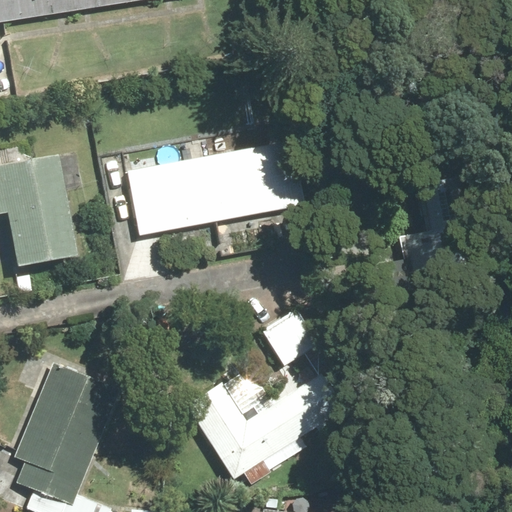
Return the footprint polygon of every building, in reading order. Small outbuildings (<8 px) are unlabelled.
[(0,0),(0,23),(145,0),(0,0)] [(0,42),(0,94),(9,93),(0,42)] [(290,141),(125,170),(136,235),(302,206),(290,141)] [(56,153),(0,163),(0,212),(2,212),(12,266),(74,255),(56,153)] [(295,310),(260,330),(281,365),(316,345),(295,310)] [(118,389),(51,362),(13,456),(22,460),(13,483),(71,506),(118,389)] [(221,380),(184,403),(231,479),(241,472),(249,484),(269,472),(261,460),(341,411),(317,374),(245,418),(221,380)]
